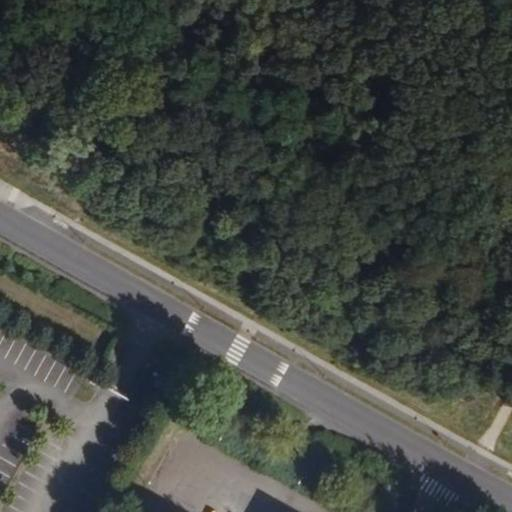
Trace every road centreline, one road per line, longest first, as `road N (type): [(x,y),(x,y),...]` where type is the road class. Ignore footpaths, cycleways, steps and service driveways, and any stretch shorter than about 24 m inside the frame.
road 1 (tertiary): [(0,218),(511,500)]
road 2 (unknown): [(139,511),(164,481),(180,475),(298,510)]
